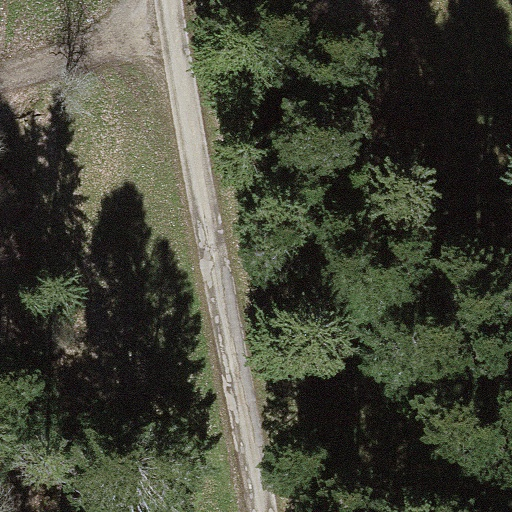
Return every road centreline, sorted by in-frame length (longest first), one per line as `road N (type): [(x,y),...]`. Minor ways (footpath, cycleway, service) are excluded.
road 1 (unclassified): [(248,511),(149,0)]
road 2 (track): [(155,34),(0,86)]
